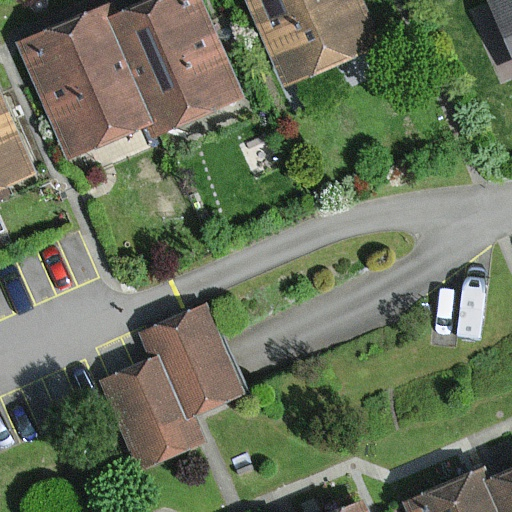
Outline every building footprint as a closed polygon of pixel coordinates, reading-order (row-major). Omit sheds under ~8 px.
[(244,94),(202,0),(159,0),(110,21),(153,121),(158,132),(244,94)] [(379,42),(360,0),(251,0),(289,82),(379,42)] [(511,0),(490,0),(505,34),(487,41),(504,81),(511,77),(511,0)] [(72,156),(153,121),(110,21),(103,6),(22,42),(72,156)] [(0,187),(31,175),(0,98),(0,187)] [(155,356),(186,420),(244,392),(204,307),(145,335),(155,356)] [(197,444),(186,420),(155,356),(102,382),(143,469),(197,444)] [(413,511),(501,511),(490,484),(484,471),(409,501),(413,511)] [(511,511),(511,475),(490,484),(501,511),(511,511)]
